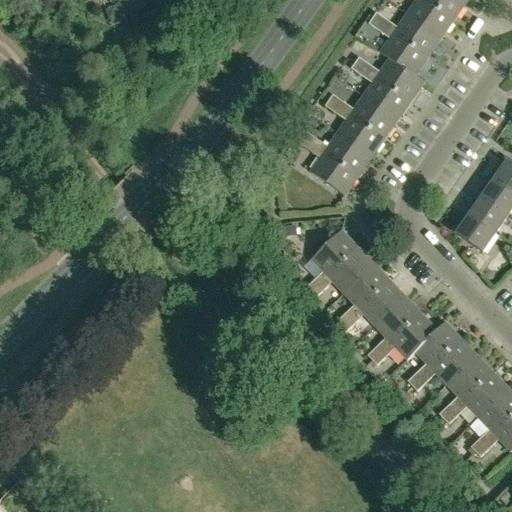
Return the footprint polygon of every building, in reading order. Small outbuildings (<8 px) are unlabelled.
[(441,40),(454,21),(424,0),(417,0),(407,16),(441,40)] [(424,0),(454,21),(468,2),(464,0),(424,0)] [(376,14),(373,20),(389,31),(393,25),(376,14)] [(428,58),(441,40),(407,16),(394,34),(428,58)] [(373,20),(369,25),(385,37),(389,31),(373,20)] [(415,78),(415,77),(428,58),(394,34),(380,54),(389,60),(390,60),(415,78)] [(359,59),(355,64),(371,76),(375,70),(359,59)] [(425,83),(415,77),(415,78),(390,60),(389,60),(376,79),(411,103),(425,83)] [(355,64),(351,70),(367,81),(371,76),(355,64)] [(398,122),(411,103),(376,79),(363,98),(398,122)] [(333,96),(329,102),(346,113),(350,107),(333,96)] [(385,140),(398,122),(363,98),(350,116),(385,140)] [(329,102),(325,108),(342,119),(346,113),(329,102)] [(372,159),(385,140),(350,116),(337,135),(372,159)] [(307,133),(303,139),(319,150),(323,145),(307,133)] [(359,178),(372,159),(337,135),(324,154),(359,178)] [(303,139),(299,145),(315,156),(319,150),(303,139)] [(345,198),(359,178),(324,154),(310,173),(345,198)] [(490,178),(511,193),(511,165),(503,159),(490,178)] [(508,217),(511,211),(511,193),(490,178),(477,196),(508,217)] [(495,235),(508,217),(477,196),(465,214),(495,235)] [(482,254),(495,235),(465,214),(452,232),(482,254)] [(283,229),(284,239),(296,237),(295,228),(283,229)] [(328,278),(358,249),(342,232),(311,261),(328,278)] [(343,295),(374,266),(358,249),(328,278),(343,295)] [(359,311),(390,282),(374,266),(343,295),(359,311)] [(319,277),(304,291),(309,296),(324,282),(319,277)] [(324,282),(309,296),(314,301),(329,287),(324,282)] [(375,328),(406,298),(390,282),(359,311),(375,328)] [(391,344),(421,315),(406,298),(375,328),(391,344)] [(350,310),(336,324),(341,329),(355,315),(350,310)] [(355,315),(341,329),(346,334),(360,320),(355,315)] [(438,332),(437,331),(421,315),(391,344),(407,362),(416,354),(415,353),(438,332)] [(431,370),(462,341),(445,324),(437,331),(438,332),(415,353),(416,354),(431,370)] [(447,387),(478,357),(462,341),(431,370),(447,387)] [(382,343),(368,357),(372,362),(387,348),(382,343)] [(387,348),(372,362),(377,367),(392,353),(387,348)] [(463,403),(493,374),(478,357),(447,387),(463,403)] [(422,369),(408,383),(413,388),(427,374),(422,369)] [(427,374),(413,388),(417,393),(432,379),(427,374)] [(478,420),(509,390),(493,374),(463,403),(478,420)] [(494,436),(511,419),(511,393),(509,390),(478,420),(494,436)] [(454,402),(439,416),(444,421),(459,407),(454,402)] [(459,407),(444,421),(449,426),(463,412),(459,407)] [(511,419),(494,436),(511,453),(511,452),(511,419)] [(485,435),(471,449),(476,454),(490,440),(485,435)] [(490,440),(476,454),(481,459),(495,445),(490,440)]
